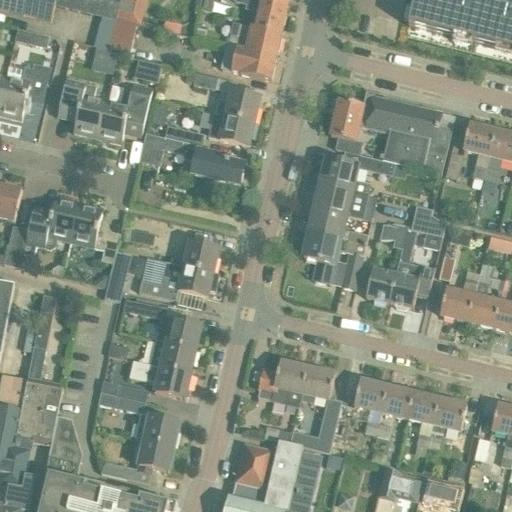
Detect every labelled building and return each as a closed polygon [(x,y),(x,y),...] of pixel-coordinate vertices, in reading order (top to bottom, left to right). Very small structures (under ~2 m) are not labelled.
[(24,19),(28,0),(0,0),(0,13),(12,16),(24,19)] [(28,0),(24,19),(52,25),(55,10),(57,0),(28,0)] [(67,13),(70,0),(57,0),(55,10),(67,13)] [(82,0),(70,0),(67,13),(79,16),(82,0)] [(82,0),(79,16),(90,18),(93,0),(82,0)] [(93,0),(90,18),(102,21),(107,0),(93,0)] [(121,0),(107,0),(102,21),(116,24),(116,23),(121,0)] [(121,0),(116,23),(137,28),(142,29),(149,1),(143,0),(121,0)] [(213,0),(204,0),(202,12),(211,13),(213,0)] [(235,0),(234,5),(247,8),(246,14),(260,17),(264,3),(253,1),(253,0),(251,0),(235,0)] [(264,0),(264,3),(290,9),(291,0),(264,0)] [(409,29),(406,38),(511,64),(511,0),(415,0),(412,13),(409,26),(409,29)] [(285,32),(290,9),(264,3),(260,17),(258,27),(285,32)] [(129,61),(136,33),(137,28),(116,23),(116,24),(109,53),(107,52),(107,55),(129,61)] [(207,29),(198,27),(195,39),(205,41),(207,29)] [(239,27),(238,33),(237,38),(230,37),(228,49),(278,60),(285,32),(258,27),(257,31),(239,27)] [(49,39),(34,35),(31,47),(46,50),(49,39)] [(231,75),(273,84),(278,60),(228,49),(227,49),(226,49),(221,72),(224,73),(225,72),(231,73),(231,75)] [(23,85),(7,81),(0,111),(0,119),(22,125),(28,101),(43,105),(51,73),(35,69),(34,74),(26,72),(23,85)] [(188,75),(186,83),(194,85),(196,77),(196,76),(188,74),(188,75)] [(194,85),(193,88),(216,93),(219,81),(196,76),(196,77),(194,85)] [(70,84),(64,109),(81,113),(77,126),(75,138),(98,143),(107,105),(95,102),(97,91),(88,88),(70,84)] [(221,93),(216,117),(256,126),(261,102),(235,96),(221,93)] [(107,105),(98,143),(123,149),(129,125),(140,128),(146,103),(134,100),(132,110),(107,105)] [(437,145),(444,117),(380,102),(379,108),(367,105),(365,111),(364,117),(370,119),(367,130),(391,136),(384,164),(395,166),(441,178),(446,156),(448,147),(437,145)] [(340,141),(337,153),(346,155),(361,158),(365,145),(358,143),(361,129),(367,130),(370,119),(364,117),(365,111),(341,105),(332,139),(340,141)] [(168,109),(157,106),(154,116),(166,119),(168,109)] [(209,141),(222,144),(250,151),(256,126),(216,117),(214,116),(209,141)] [(482,183),(485,183),(488,171),(491,160),(498,134),(471,128),(465,153),(478,157),(473,180),(474,180),(482,183)] [(168,129),(165,141),(202,150),(205,138),(168,129)] [(491,160),(511,165),(511,137),(498,134),(491,160)] [(222,160),(203,155),(204,150),(202,150),(165,141),(146,137),(140,165),(160,169),(164,154),(186,158),(185,163),(197,166),(194,178),(241,189),(246,168),(221,163),(222,160)] [(384,164),(361,158),(346,155),(343,166),(327,162),(321,187),(369,198),(372,188),(356,185),(360,170),(393,178),(395,166),(384,164)] [(485,183),(493,186),(496,186),(499,175),(499,174),(488,171),(485,183)] [(474,180),(471,190),(480,192),(482,183),(474,180)] [(321,187),(316,211),(348,218),(348,219),(364,223),(369,198),(321,187)] [(23,195),(0,189),(0,222),(15,226),(23,195)] [(31,219),(25,247),(33,249),(37,250),(46,252),(46,253),(51,254),(56,251),(57,245),(70,248),(79,209),(55,203),(53,215),(33,210),(31,219)] [(79,209),(70,248),(104,255),(102,264),(114,267),(117,255),(121,239),(110,236),(106,227),(101,226),(103,214),(79,209)] [(412,233),(418,235),(443,240),(446,228),(432,219),(433,213),(417,210),(412,233)] [(316,211),(310,235),(368,249),(370,239),(345,233),(348,219),(348,218),(316,211)] [(393,250),(402,252),(407,232),(383,227),(380,243),(394,243),(393,250)] [(14,230),(5,269),(18,272),(18,271),(21,255),(26,233),(14,230)] [(122,243),(132,245),(152,249),(155,238),(134,233),(135,232),(125,230),(122,243)] [(412,233),(407,232),(402,252),(413,255),(418,235),(412,233)] [(357,294),(368,249),(310,235),(304,260),(319,264),(315,281),(317,282),(316,284),(330,287),(331,285),(332,286),(340,255),(352,258),(344,290),(357,294)] [(511,257),(511,254),(511,245),(491,240),(488,251),(511,257)] [(191,246),(186,270),(220,277),(215,275),(220,252),(191,246)] [(397,278),(390,306),(395,308),(397,311),(406,313),(410,311),(414,312),(418,296),(430,299),(436,274),(410,267),(413,255),(402,252),(396,278),(397,278)] [(119,255),(116,268),(114,267),(105,302),(121,306),(133,258),(119,255)] [(455,262),(444,260),(439,282),(450,284),(455,262)] [(139,295),(179,304),(181,294),(210,300),(211,293),(214,293),(217,291),(220,277),(186,270),(168,266),(164,280),(163,279),(161,289),(141,284),(139,295)] [(65,269),(58,268),(54,270),(51,280),(62,282),(65,269)] [(367,301),(390,306),(397,278),(396,278),(374,272),(367,301)] [(462,295),(475,298),(480,277),(467,274),(462,295)] [(480,277),(475,298),(478,299),(486,301),(488,292),(488,290),(490,280),(491,280),(482,277),(480,277)] [(0,365),(15,287),(0,284),(0,365)] [(442,319),(469,325),(475,300),(448,293),(442,319)] [(45,299),(35,350),(34,350),(28,382),(29,382),(23,413),(24,413),(16,451),(15,452),(13,463),(18,464),(15,479),(12,490),(11,490),(9,500),(6,511),(31,511),(37,481),(28,479),(35,445),(53,449),(58,420),(59,420),(65,389),(41,384),(47,353),(48,353),(58,302),(45,299)] [(469,325),(495,331),(501,306),(475,300),(469,325)] [(126,303),(124,314),(130,315),(161,322),(156,345),(197,354),(203,328),(174,321),(165,319),(166,313),(167,312),(131,304),(126,303)] [(495,331),(511,335),(511,308),(501,306),(495,331)] [(192,377),(197,354),(156,345),(151,368),(192,377)] [(128,363),(130,350),(113,347),(110,359),(128,363)] [(151,368),(151,369),(133,364),(129,382),(148,385),(159,388),(158,396),(187,403),(192,377),(151,368)] [(265,373),(259,401),(274,404),(300,411),(302,403),(303,397),(304,397),(310,372),(283,365),(280,377),(265,373)] [(303,397),(302,403),(313,406),(314,400),(331,404),(337,378),(310,372),(304,397),(303,397)] [(105,384),(103,396),(147,406),(150,394),(105,384)] [(362,384),(356,410),(371,413),(383,416),(389,391),(362,384)] [(380,428),(378,439),(388,442),(394,419),(409,422),(415,397),(389,391),(383,416),(380,428)] [(100,407),(145,418),(147,406),(103,396),(100,407)] [(415,397),(409,422),(422,425),(435,428),(441,403),(415,397)] [(432,440),(429,452),(440,454),(445,431),(462,434),(468,409),(441,403),(435,428),(432,440)] [(23,413),(22,413),(0,408),(0,463),(5,464),(0,488),(11,490),(12,490),(15,479),(18,464),(13,463),(15,452),(16,451),(24,413),(23,413)] [(511,411),(500,409),(494,434),(508,438),(502,460),(501,468),(511,470),(511,411)] [(143,428),(140,443),(146,444),(176,451),(181,426),(152,419),(151,420),(149,430),(143,428)] [(53,449),(47,476),(49,477),(40,511),(78,511),(84,485),(79,483),(85,459),(74,424),(59,420),(58,420),(53,449)] [(368,425),(365,436),(378,439),(380,428),(368,425)] [(268,431),(265,442),(292,448),(294,437),(268,431)] [(294,437),(292,448),(315,454),(318,442),(304,438),(304,439),(294,437)] [(419,437),(416,449),(427,451),(429,452),(432,440),(419,437)] [(490,444),(480,442),(475,462),(485,465),(490,444)] [(170,476),(176,451),(146,444),(139,473),(153,476),(154,472),(170,476)] [(290,511),(295,492),(300,471),(299,470),(302,458),(303,451),(279,446),(269,495),(238,488),(234,502),(231,501),(228,511),(290,511)] [(248,450),(240,486),(266,492),(274,456),(248,450)] [(290,511),(307,511),(319,461),(302,458),(299,470),(300,471),(295,492),(290,511)] [(132,472),(99,464),(103,477),(130,483),(132,472)] [(464,482),(467,468),(454,465),(451,480),(464,482)] [(386,475),(380,499),(395,503),(396,498),(417,503),(422,486),(401,480),(401,479),(386,475)] [(451,511),(460,511),(465,492),(428,483),(423,505),(451,511)] [(115,511),(118,500),(106,497),(108,490),(84,485),(78,511),(115,511)] [(178,511),(179,508),(123,494),(121,501),(118,500),(115,511),(178,511)] [(0,511),(6,511),(9,500),(0,498),(0,511)]
